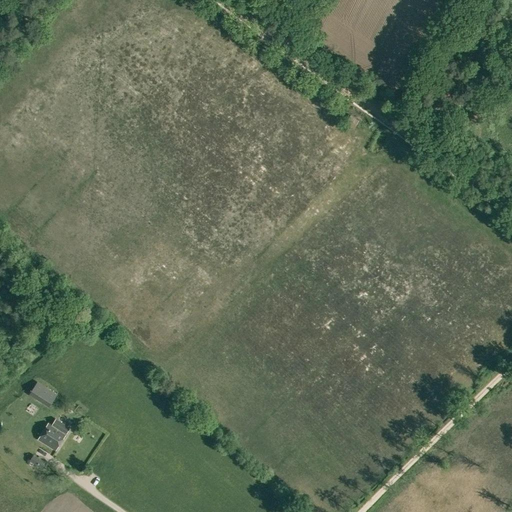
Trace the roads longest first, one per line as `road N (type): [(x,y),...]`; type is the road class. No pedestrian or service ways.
road 1 (track): [(511,210),(223,0)]
road 2 (track): [(75,309),(288,511)]
road 3 (track): [(360,511),(511,365)]
